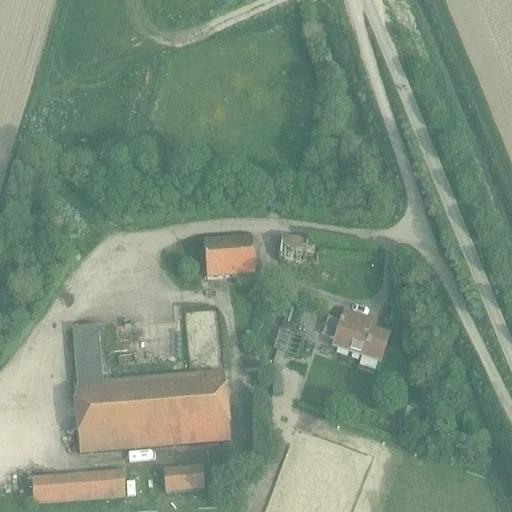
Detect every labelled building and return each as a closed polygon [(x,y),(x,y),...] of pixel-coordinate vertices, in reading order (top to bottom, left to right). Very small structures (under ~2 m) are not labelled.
[(206,279),(254,276),(251,239),(204,242),(206,279)] [(310,266),(311,254),(305,253),(306,241),(280,239),(278,262),(310,266)] [(43,286),(15,278),(11,292),(39,300),(43,286)] [(137,332),(164,332),(163,310),(126,311),(126,317),(137,317),(137,332)] [(328,319),(322,336),(336,341),(333,349),(378,364),(388,336),(374,331),(373,331),(375,322),(368,320),(345,312),(342,324),(328,319)] [(80,456),(228,444),(222,374),(101,384),(98,367),(96,329),(71,331),(73,369),(75,386),(80,456)] [(281,372),(271,373),(272,397),(282,396),(281,372)] [(423,409),(418,422),(429,427),(434,413),(423,409)] [(165,494),(203,491),(201,470),(163,473),(165,494)] [(33,505),(124,499),(122,474),(31,481),(33,505)]
